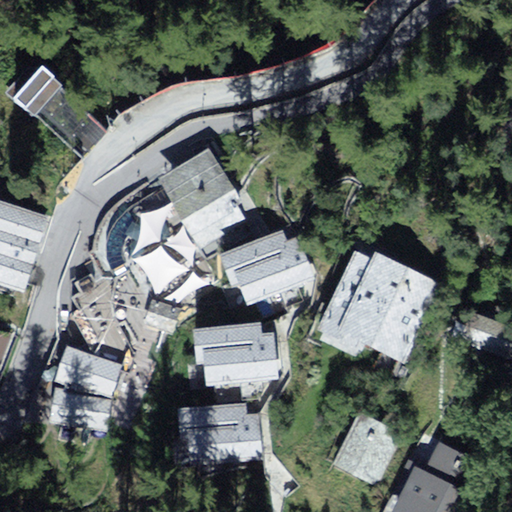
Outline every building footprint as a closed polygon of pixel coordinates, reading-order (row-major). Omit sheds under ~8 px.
[(43,59),(13,91),(27,104),(37,93),(57,73),(43,59)] [(252,217),(213,151),(163,180),(115,207),(97,233),(101,236),(80,246),(91,274),(73,282),(80,293),(72,296),(79,308),(73,313),(95,352),(121,360),(139,344),(124,319),(135,312),(121,285),(124,275),(140,268),(152,288),(208,258),(201,246),(252,217)] [(0,198),(0,281),(26,290),(51,216),(0,198)] [(294,227),(214,255),(234,310),(314,282),(294,227)] [(438,285),(354,244),(313,328),(397,369),(438,285)] [(511,309),(459,294),(446,338),(511,357),(511,309)] [(155,298),(145,328),(173,338),(184,308),(155,298)] [(180,336),(183,397),(264,394),(262,332),(180,336)] [(95,352),(65,343),(55,376),(111,394),(121,360),(95,352)] [(112,397),(55,386),(48,421),(106,431),(112,397)] [(256,464),(256,404),(172,404),(172,465),(256,464)] [(348,415),(327,465),(371,483),(392,433),(348,415)] [(406,458),(381,511),(424,511),(442,474),(406,458)]
